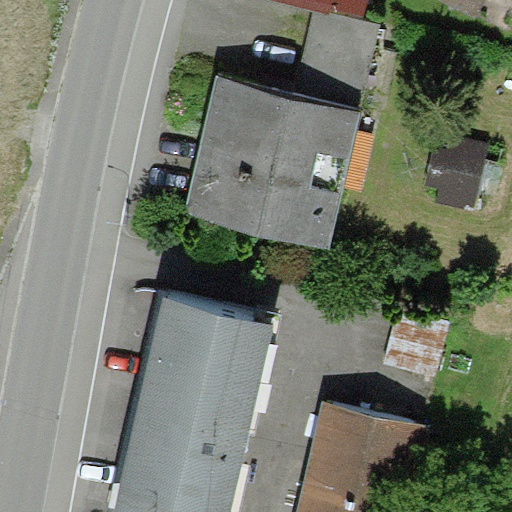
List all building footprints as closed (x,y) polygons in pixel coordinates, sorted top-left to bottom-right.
[(284,0),(334,8),(335,1),(364,6),(365,0),(284,0)] [(478,0),(451,0),(473,11),(478,0)] [(296,93),(356,107),(377,22),(317,7),(296,93)] [(356,107),(296,93),(217,74),(185,205),(330,240),(362,109),(356,107)] [(487,125),(444,116),(428,188),(471,198),(487,125)] [(224,511),(268,312),(165,290),(118,504),(155,511),(224,511)] [(452,319),(402,308),(389,365),(439,376),(452,319)] [(396,511),(419,422),(332,400),(303,511),(396,511)]
